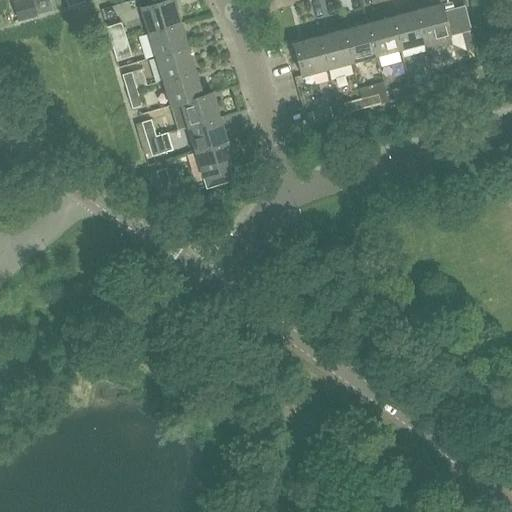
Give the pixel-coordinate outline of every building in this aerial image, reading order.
[(31,0),(24,0),(14,3),(19,20),(36,16),(31,0)] [(50,0),(31,0),(36,16),(53,11),(50,0)] [(149,33),(180,24),(173,0),(164,0),(141,7),(149,33)] [(441,4),(415,10),(424,43),(427,52),(452,45),(441,4)] [(415,10),(391,17),(400,50),(424,43),(415,10)] [(400,50),(391,17),(367,23),(376,56),(400,50)] [(107,27),(112,45),(128,40),(122,22),(107,27)] [(351,63),(376,56),(367,23),(343,30),(351,63)] [(180,24),(149,33),(156,57),(188,47),(180,24)] [(327,69),(351,63),(343,30),(318,36),(327,69)] [(302,76),(327,69),(318,36),(293,43),(302,76)] [(112,45),(117,61),(132,56),(128,40),(112,45)] [(188,47),(156,57),(164,81),(195,72),(188,47)] [(122,75),(127,93),(137,90),(131,72),(122,75)] [(203,96),(202,95),(195,72),(164,81),(171,106),(203,96)] [(461,83),(459,73),(442,78),(444,87),(461,83)] [(410,86),(412,96),(430,91),(427,81),(410,86)] [(393,91),(395,100),(412,96),(410,86),(393,91)] [(127,93),(132,109),(142,106),(137,90),(127,93)] [(184,114),(188,127),(219,118),(212,92),(202,95),(203,96),(171,106),(175,117),(184,114)] [(361,99),(363,108),(381,104),(379,94),(361,99)] [(344,103),(346,113),(363,108),(361,99),(344,103)] [(312,111),(315,121),(332,116),(330,107),(312,111)] [(195,151),(227,142),(219,118),(188,127),(195,151)] [(141,123),(146,140),(156,137),(151,120),(141,123)] [(164,155),(178,149),(173,135),(158,141),(164,155)] [(156,137),(146,140),(152,157),(161,154),(156,137)] [(235,167),(227,142),(195,151),(203,176),(228,169),(235,167)] [(171,185),(165,168),(156,171),(161,188),(171,185)] [(207,188),(232,180),(228,169),(203,176),(207,188)]
